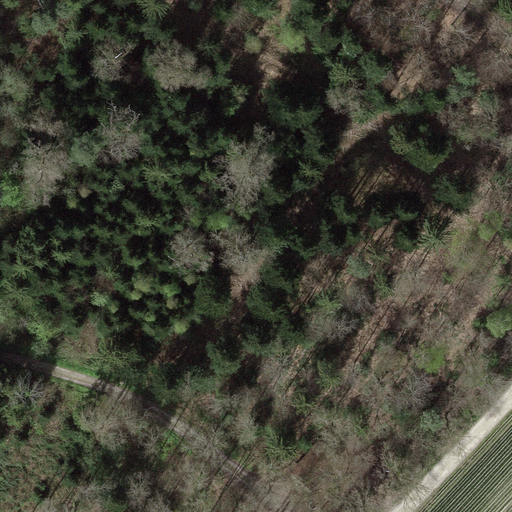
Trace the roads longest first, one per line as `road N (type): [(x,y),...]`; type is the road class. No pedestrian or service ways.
road 1 (track): [(0,354),(75,374),(172,425),(290,511)]
road 2 (track): [(361,0),(511,112)]
road 3 (track): [(410,511),(511,401)]
